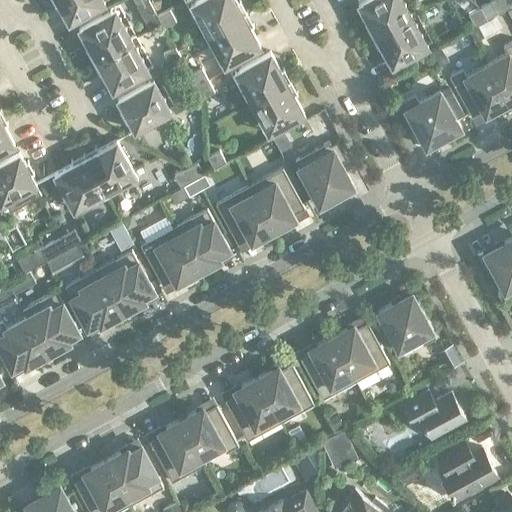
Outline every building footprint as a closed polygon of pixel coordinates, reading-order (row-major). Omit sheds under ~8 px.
[(100,4),(97,0),(56,0),(68,21),(100,4)] [(194,0),(211,31),(243,14),(235,0),(194,0)] [(361,0),(357,2),(374,33),(406,16),(397,0),(361,0)] [(466,0),(453,0),(463,8),(469,2),(466,0)] [(508,6),(504,0),(492,0),(490,1),(497,12),(508,6)] [(486,18),(480,7),(468,13),(475,25),(486,18)] [(157,14),(164,26),(175,20),(169,8),(157,14)] [(78,27),(95,58),(127,41),(110,10),(78,27)] [(260,45),(243,14),(211,31),(228,62),(260,45)] [(423,47),(406,16),(374,33),(391,65),(423,47)] [(478,24),(470,28),(475,38),(483,33),(478,24)] [(506,52),(486,63),(506,101),(508,100),(511,97),(511,39),(503,45),(506,52)] [(144,72),(127,41),(95,58),(112,89),(144,72)] [(441,45),(432,50),(440,64),(449,59),(441,45)] [(163,52),(169,64),(181,57),(174,46),(163,52)] [(238,68),(255,99),(287,81),(270,50),(238,68)] [(506,101),(486,63),(465,74),(462,67),(449,74),(471,115),(483,109),(485,113),(491,109),(505,102),(505,101),(506,101)] [(190,74),(196,85),(207,79),(201,67),(190,74)] [(214,90),(207,79),(196,85),(202,97),(214,90)] [(166,112),(148,80),(117,98),(134,129),(166,112)] [(304,113),(287,81),(255,99),(272,130),(304,113)] [(426,145),(427,144),(445,134),(460,127),(455,118),(464,114),(455,98),(447,102),(439,89),(418,100),(414,93),(401,100),(403,103),(396,106),(406,125),(413,121),(426,145)] [(0,150),(14,143),(0,117),(0,150)] [(116,139),(85,156),(102,187),(133,170),(116,139)] [(333,195),(341,191),(353,185),(340,161),(346,157),(336,139),(330,143),(329,140),(294,159),(319,204),(333,196),(333,195)] [(225,161),(219,149),(207,156),(214,167),(225,161)] [(36,183),(19,151),(0,161),(0,192),(9,210),(39,194),(34,184),(36,183)] [(102,187),(85,156),(54,173),(71,204),(102,187)] [(197,162),(185,168),(192,179),(203,173),(197,162)] [(282,166),(248,184),(273,228),(274,228),(288,220),(295,217),(292,213),(304,206),(282,166)] [(192,179),(185,168),(174,174),(180,186),(183,184),(192,179)] [(203,173),(192,179),(183,184),(189,195),(209,184),(203,173)] [(273,228),(248,184),(215,202),(237,243),(249,237),(251,240),(258,237),(272,229),(271,229),(273,228)] [(206,207),(173,225),(197,270),(199,269),(213,262),(213,261),(219,258),(217,254),(229,248),(206,207)] [(130,215),(124,218),(127,224),(131,222),(132,219),(130,215)] [(120,220),(109,226),(115,236),(126,230),(120,220)] [(197,270),(173,225),(140,243),(162,284),(174,278),(176,282),(182,278),(196,271),(196,270),(197,270)] [(511,235),(504,240),(485,251),(509,296),(511,293),(511,235)] [(52,241),(41,247),(47,258),(58,252),(55,245),(52,241)] [(47,258),(41,247),(29,253),(36,265),(47,258)] [(131,248),(98,266),(122,311),(123,310),(124,310),(137,303),(144,299),(142,295),(153,289),(131,248)] [(36,265),(29,253),(18,259),(24,271),(36,265)] [(59,253),(47,259),(53,269),(64,263),(59,253)] [(11,263),(0,269),(6,281),(17,275),(11,263)] [(122,311),(98,266),(64,285),(87,325),(98,319),(100,323),(107,319),(121,312),(122,311)] [(15,277),(9,281),(13,289),(20,286),(15,277)] [(56,289),(22,308),(47,352),(48,351),(48,352),(62,344),(68,340),(66,336),(78,330),(56,289)] [(435,336),(411,291),(391,302),(377,310),(398,347),(419,336),(423,343),(435,336)] [(47,352),(22,308),(25,315),(6,326),(2,319),(0,319),(0,346),(11,367),(23,360),(25,364),(31,360),(32,361),(45,353),(47,352)] [(332,334),(331,335),(355,380),(389,361),(367,321),(355,327),(353,323),(346,327),(332,334)] [(355,380),(331,335),(330,336),(316,343),(309,347),(311,351),(300,357),(322,398),(355,380)] [(257,376),(256,376),(280,421),(313,403),(291,362),(280,368),(278,364),(271,368),(257,375),(257,376)] [(280,421),(256,376),(254,377),(240,384),(241,385),(234,388),(236,392),(224,398),(247,439),(280,421)] [(434,400),(427,388),(403,402),(414,422),(421,419),(430,436),(466,417),(451,390),(434,400)] [(182,417),(180,418),(205,462),(202,455),(221,444),(225,451),(238,444),(216,403),(204,409),(202,406),(196,409),(195,409),(182,417)] [(337,414),(330,418),(335,427),(343,423),(337,414)] [(205,462),(180,418),(179,418),(165,426),(159,429),(161,433),(149,440),(171,480),(205,462)] [(464,435),(436,451),(437,452),(436,453),(444,468),(441,470),(440,468),(439,468),(449,487),(447,488),(450,492),(452,491),(455,498),(457,498),(457,499),(497,477),(496,476),(497,475),(481,445),(480,446),(479,444),(471,449),(464,435)] [(305,480),(320,472),(319,439),(292,455),(305,480)] [(106,458),(105,459),(129,503),(163,485),(140,444),(129,451),(127,447),(120,450),(106,458)] [(264,452),(254,458),(259,468),(270,463),(264,452)] [(113,511),(129,503),(105,459),(104,460),(104,459),(90,467),(83,471),(85,475),(74,481),(90,511),(113,511)] [(410,460),(392,470),(401,484),(418,475),(410,460)] [(74,511),(59,484),(45,492),(25,502),(30,511),(74,511)] [(335,511),(383,511),(384,510),(387,505),(374,496),(371,500),(354,487),(335,511)] [(511,511),(511,492),(505,488),(502,492),(503,493),(490,511),(511,511)] [(314,511),(317,511),(305,489),(283,501),(282,498),(256,511),(314,511)] [(184,498),(178,501),(183,510),(192,505),(189,500),(184,498)] [(180,511),(175,502),(163,509),(164,511),(180,511)]
